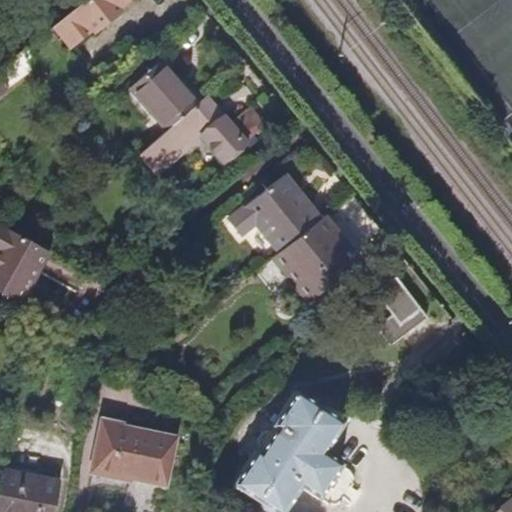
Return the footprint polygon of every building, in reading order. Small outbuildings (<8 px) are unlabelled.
[(84,0),(52,26),(70,46),(91,29),(94,31),(121,9),(119,6),(125,0),(84,0)] [(14,56),(0,67),(0,95),(28,74),(14,56)] [(166,129),(196,103),(159,62),(130,87),(166,129)] [(206,95),(196,103),(166,129),(139,154),(157,174),(201,136),(223,162),(265,125),(250,108),(231,124),(206,95)] [(284,174),(280,178),(299,202),(303,198),(284,174)] [(299,202),(280,178),(231,217),(243,232),(255,222),(279,252),(320,219),(303,198),(299,202)] [(324,216),(320,219),(279,252),(273,257),(307,299),(357,257),(324,216)] [(0,288),(21,301),(49,253),(1,226),(0,227),(0,288)] [(395,316),(378,329),(392,348),(428,320),(390,270),(374,283),(379,289),(376,292),(395,316)] [(233,483),(276,511),(281,511),(299,485),(317,496),(338,463),(321,451),(340,421),(294,390),(269,429),(262,430),(256,439),(258,445),(233,483)] [(90,470),(165,486),(175,438),(100,421),(90,470)] [(0,488),(0,511),(53,511),(60,480),(4,469),(0,488)] [(511,511),(511,497),(499,508),(502,511),(511,511)]
